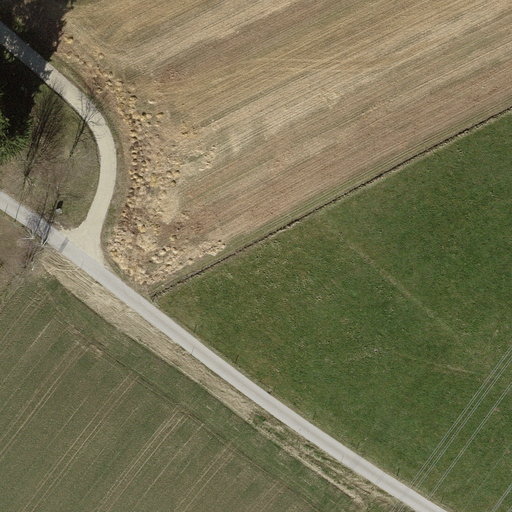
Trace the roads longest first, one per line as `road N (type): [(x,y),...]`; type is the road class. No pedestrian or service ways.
road 1 (unclassified): [(0,201),(79,250),(200,350),(349,456),(440,511)]
road 2 (track): [(79,250),(100,200),(104,161),(91,117),(0,34)]
